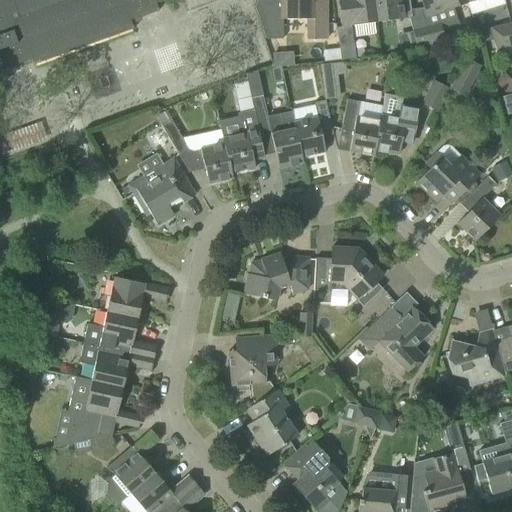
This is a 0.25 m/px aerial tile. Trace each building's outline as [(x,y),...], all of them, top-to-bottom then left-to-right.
[(0,0),(0,61),(3,70),(31,60),(33,66),(133,30),(130,22),(158,12),(153,0),(0,0)] [(257,0),(254,7),(265,40),(281,40),(281,19),(305,19),(305,40),(326,39),(326,17),(325,0),(257,0)] [(375,23),(372,0),(336,0),(340,28),(375,23)] [(372,0),(375,23),(411,17),(408,0),(372,0)] [(466,4),(464,0),(421,0),(427,16),(466,4)] [(464,0),(466,4),(470,16),(503,5),(501,0),(464,0)] [(511,21),(489,28),(495,50),(511,46),(511,21)] [(440,23),(424,27),(427,44),(444,39),(440,23)] [(427,44),(424,27),(411,30),(415,47),(427,44)] [(353,42),(336,44),(338,61),(355,58),(353,42)] [(322,44),(322,54),(331,54),(331,44),(322,44)] [(465,58),(449,90),(464,97),(480,66),(465,58)] [(318,64),(319,76),(344,74),(342,62),(318,64)] [(420,104),(436,112),(448,88),(432,80),(420,104)] [(378,122),(374,151),(398,156),(398,151),(399,150),(410,153),(411,146),(419,109),(419,107),(401,103),(402,98),(383,94),(382,102),(381,106),(378,122)] [(511,94),(501,98),(506,115),(511,113),(511,94)] [(261,96),(250,98),(253,109),(252,109),(259,139),(259,138),(270,136),(277,169),(302,164),(301,158),(292,122),(291,117),(280,120),(278,114),(265,116),(261,96)] [(243,99),(246,111),(252,109),(253,109),(250,98),(250,97),(243,99)] [(344,111),(340,131),(352,133),(348,153),(373,157),(374,151),(378,122),(381,106),(346,100),(344,111)] [(217,121),(219,130),(221,129),(231,174),(254,169),(253,162),(264,160),(259,138),(259,139),(252,109),(246,111),(236,113),(236,117),(217,121)] [(316,116),(292,122),(301,158),(324,153),(316,116)] [(160,125),(171,144),(181,138),(170,120),(160,125)] [(221,129),(219,130),(189,136),(195,166),(202,164),(207,185),(232,180),(230,174),(231,174),(221,129)] [(492,151),(499,157),(508,147),(501,141),(492,151)] [(415,183),(435,204),(442,197),(450,205),(479,176),(459,156),(450,147),(446,146),(442,147),(436,153),(424,165),(428,169),(415,183)] [(144,176),(127,186),(145,217),(149,214),(157,227),(169,219),(161,207),(165,205),(178,197),(181,204),(194,196),(172,159),(152,171),(156,179),(148,183),(144,176)] [(491,169),(499,183),(511,176),(504,162),(491,169)] [(486,178),(476,188),(484,196),(494,185),(486,178)] [(456,224),(474,242),(499,216),(481,199),(456,224)] [(313,279),(312,302),(329,303),(330,284),(340,284),(355,301),(356,300),(363,307),(381,290),(375,283),(382,276),(357,249),(331,248),(330,260),(314,259),(313,279)] [(260,260),(260,261),(259,262),(258,266),(250,264),(248,275),(247,275),(242,295),(276,301),(279,290),(288,287),(291,296),(307,290),(308,258),(280,257),(279,254),(260,260)] [(113,278),(105,313),(136,320),(144,285),(113,278)] [(44,299),(54,301),(55,294),(46,292),(44,299)] [(36,332),(54,335),(61,302),(43,299),(36,332)] [(357,340),(367,351),(376,343),(406,373),(422,358),(412,348),(432,328),(411,308),(400,319),(390,308),(357,340)] [(86,324),(82,344),(129,354),(136,320),(105,313),(101,327),(86,324)] [(297,337),(309,337),(311,313),(299,313),(297,337)] [(511,325),(492,332),(503,373),(504,373),(511,370),(511,325)] [(503,373),(492,332),(491,329),(478,333),(474,347),(450,341),(446,359),(450,374),(466,379),(468,387),(505,376),(504,373),(503,373)] [(235,352),(227,352),(230,387),(236,387),(236,394),(248,393),(248,386),(250,386),(264,384),(263,367),(276,366),(274,336),(254,338),(234,339),(235,352)] [(313,342),(310,338),(284,337),(283,346),(298,345),(301,350),(313,342)] [(93,366),(89,381),(122,388),(129,354),(82,344),(78,363),(93,366)] [(75,378),(66,418),(75,420),(70,439),(72,444),(111,436),(109,423),(114,424),(122,388),(89,381),(75,378)] [(246,426),(266,456),(298,436),(282,410),(288,406),(277,390),(245,410),(253,422),(246,426)] [(400,416),(414,419),(417,408),(403,404),(400,416)] [(357,408),(354,424),(376,428),(379,412),(357,408)] [(511,481),(511,410),(500,414),(503,423),(501,423),(508,447),(496,451),(495,449),(478,454),(481,464),(472,467),(477,483),(486,480),(490,495),(511,488),(511,486),(511,482),(511,481)] [(376,428),(393,432),(396,416),(379,412),(376,428)] [(442,426),(448,450),(462,446),(456,423),(442,426)] [(297,451),(282,465),(297,481),(291,486),(315,511),(316,511),(328,501),(337,511),(346,492),(338,483),(325,467),(327,465),(327,458),(310,440),(297,451)] [(114,508),(130,495),(129,494),(154,473),(131,447),(107,467),(114,476),(104,484),(103,495),(114,508)] [(421,491),(422,493),(427,511),(428,511),(447,507),(446,505),(465,499),(452,452),(430,458),(434,471),(422,475),(426,490),(421,491)] [(129,494),(130,495),(144,511),(161,511),(176,500),(195,485),(187,475),(169,491),(154,473),(129,494)] [(357,511),(393,511),(393,509),(409,510),(412,476),(393,474),(391,490),(359,487),(357,511)] [(186,511),(176,500),(161,511),(186,511)]
